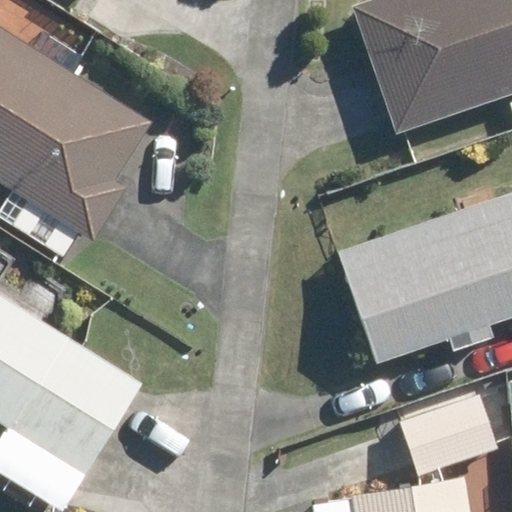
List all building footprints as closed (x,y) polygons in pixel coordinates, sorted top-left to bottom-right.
[(511,90),(511,0),(368,0),(344,8),(386,133),(511,90)] [(129,178),(164,124),(0,19),(0,172),(108,241),(143,187),(129,178)] [(511,101),(499,106),(507,125),(511,123),(511,101)] [(476,326),(511,313),(511,216),(335,275),(365,362),(455,333),(459,345),(481,338),(476,326)] [(154,384),(0,286),(0,413),(98,475),(154,384)] [(472,397),(392,424),(409,476),(489,449),(472,397)] [(458,511),(453,481),(345,500),(346,511),(458,511)]
